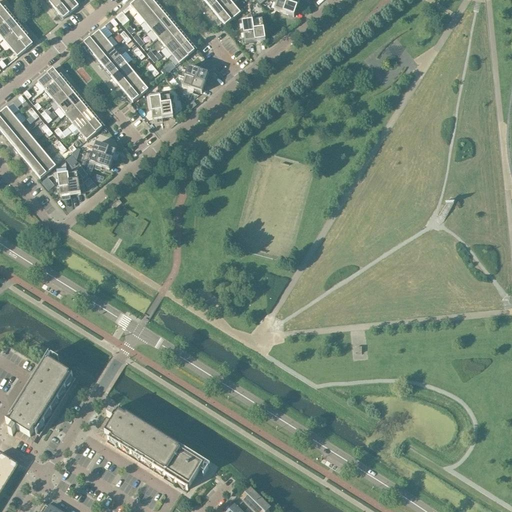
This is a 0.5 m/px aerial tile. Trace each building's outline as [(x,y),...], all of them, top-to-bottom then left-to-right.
[(69,0),(52,0),(49,3),(56,11),(69,0)] [(63,20),(78,7),(72,0),(69,0),(56,11),(63,20)] [(137,0),(129,6),(121,13),(123,16),(132,9),(137,15),(152,2),(150,0),(137,0)] [(222,0),(205,0),(204,2),(210,10),(222,0)] [(233,5),(228,0),(222,0),(210,10),(217,18),(233,5)] [(297,8),(299,0),(277,0),(277,1),(297,8)] [(297,8),(277,1),(273,11),(293,18),(297,8)] [(159,11),(152,2),(137,15),(144,23),(159,11)] [(217,18),(225,27),(240,14),(233,5),(217,18)] [(166,19),(159,11),(144,23),(151,32),(166,19)] [(0,29),(11,20),(4,12),(0,15),(0,29)] [(123,16),(121,13),(115,18),(123,27),(129,22),(123,16)] [(261,15),(251,16),(251,23),(255,43),(265,42),(262,21),(261,15)] [(173,27),(166,19),(151,32),(157,40),(173,27)] [(18,29),(11,20),(0,29),(0,38),(3,41),(18,29)] [(109,23),(114,29),(118,26),(113,20),(109,23)] [(255,43),(251,23),(241,24),(244,45),(255,43)] [(180,36),(173,27),(157,40),(164,48),(180,36)] [(25,37),(18,29),(3,41),(10,50),(25,37)] [(106,41),(99,32),(83,45),(91,53),(106,41)] [(187,44),(180,36),(164,48),(171,57),(187,44)] [(17,58),(32,46),(25,37),(10,50),(17,58)] [(113,49),(106,41),(91,53),(97,62),(113,49)] [(171,57),(179,65),(194,53),(187,44),(171,57)] [(120,57),(113,49),(97,62),(104,70),(120,57)] [(127,66),(120,57),(104,70),(111,78),(127,66)] [(133,74),(127,66),(111,78),(118,87),(133,74)] [(205,85),(208,75),(188,68),(185,78),(205,85)] [(60,79),(53,70),(37,83),(45,92),(60,79)] [(140,82),(133,74),(118,87),(125,95),(140,82)] [(205,85),(185,78),(181,88),(201,95),(205,85)] [(67,87),(60,79),(45,92),(51,100),(67,87)] [(132,104),(148,91),(140,82),(125,95),(132,104)] [(74,96),(67,87),(51,100),(58,108),(74,96)] [(26,92),(23,95),(28,101),(31,98),(26,92)] [(159,94),(149,95),(150,101),(149,101),(152,121),(162,120),(159,99),(159,94)] [(81,104),(74,96),(58,108),(65,117),(81,104)] [(17,100),(22,105),(25,103),(21,97),(17,100)] [(162,120),(173,118),(169,98),(159,99),(162,120)] [(88,112),(81,104),(65,117),(72,125),(88,112)] [(0,128),(14,117),(6,109),(0,114),(0,128)] [(94,120),(88,112),(72,125),(79,133),(94,120)] [(14,117),(0,128),(0,132),(5,138),(21,126),(25,122),(18,114),(14,117)] [(102,129),(94,120),(79,133),(86,142),(102,129)] [(28,134),(21,126),(5,138),(12,147),(28,134)] [(34,142),(28,134),(12,147),(19,155),(34,142)] [(41,151),(34,142),(19,155),(26,163),(41,151)] [(112,162),(115,152),(96,145),(92,155),(112,162)] [(48,159),(41,151),(26,163),(33,172),(48,159)] [(112,162),(92,155),(89,165),(109,171),(112,162)] [(40,180),(55,168),(48,159),(33,172),(40,180)] [(70,197),(80,195),(77,174),(67,176),(70,197)] [(70,197),(67,176),(57,177),(60,198),(70,197)] [(114,211),(121,204),(117,200),(110,206),(114,211)] [(39,438),(75,380),(74,380),(72,379),(72,378),(71,378),(48,363),(9,425),(6,423),(5,424),(12,428),(8,434),(12,437),(16,431),(18,432),(30,439),(33,434),(35,435),(35,436),(36,436),(39,437),(38,438),(39,438)] [(120,411),(119,410),(115,417),(109,413),(106,417),(113,421),(104,435),(109,438),(108,440),(107,441),(106,444),(106,443),(105,444),(163,480),(163,479),(165,477),(166,476),(165,476),(167,474),(189,488),(202,466),(118,414),(120,411)] [(0,481),(6,485),(17,466),(0,455),(0,456),(1,457),(0,457),(0,481)] [(265,511),(268,510),(250,492),(242,500),(244,502),(237,509),(240,511),(265,511)]
